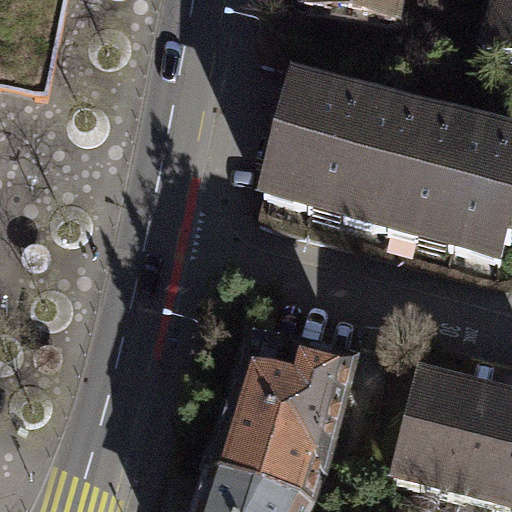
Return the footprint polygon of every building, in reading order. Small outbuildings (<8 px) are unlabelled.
[(0,0),(0,93),(49,103),(70,0),(0,0)] [(390,28),(393,0),(299,0),(298,15),(390,28)] [(511,70),(511,0),(503,0),(482,62),(511,70)] [(380,240),(501,271),(511,230),(511,156),(432,136),(294,100),(265,210),(380,240)] [(253,354),(213,489),(280,511),(315,511),(322,486),(328,486),(354,379),(253,354)] [(400,491),(484,511),(511,511),(511,422),(424,399),(400,491)] [(280,511),(213,489),(204,511),(280,511)]
